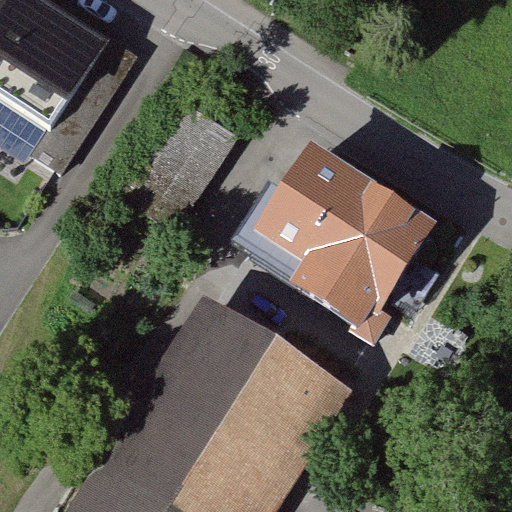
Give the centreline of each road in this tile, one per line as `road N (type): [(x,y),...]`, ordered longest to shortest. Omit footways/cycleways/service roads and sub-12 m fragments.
road 1 (residential): [(163,0),(399,150),(511,209)]
road 2 (unknown): [(315,96),(196,263)]
